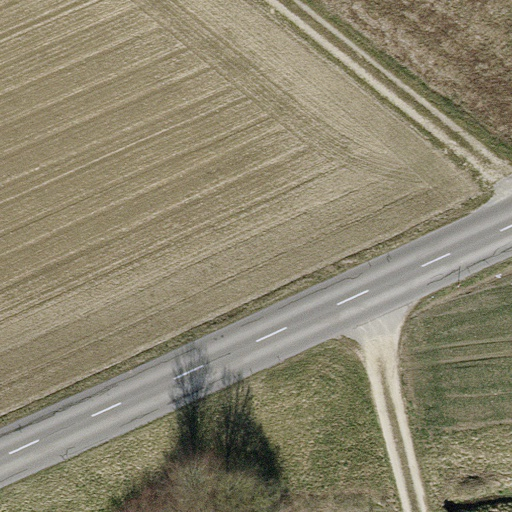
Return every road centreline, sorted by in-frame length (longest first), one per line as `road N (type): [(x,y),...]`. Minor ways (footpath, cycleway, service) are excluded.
road 1 (tertiary): [(0,462),(511,227)]
road 2 (track): [(285,0),(511,180)]
road 3 (track): [(418,511),(363,295)]
